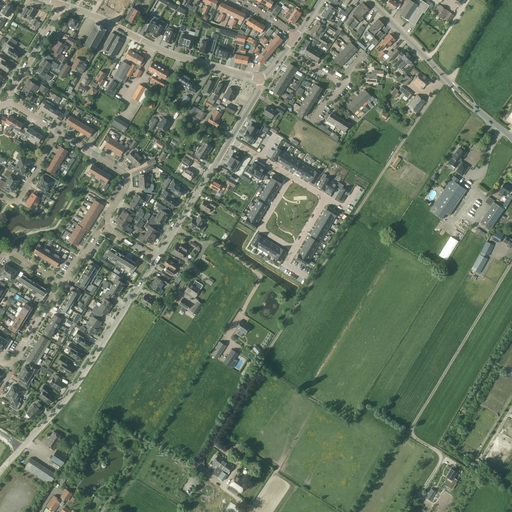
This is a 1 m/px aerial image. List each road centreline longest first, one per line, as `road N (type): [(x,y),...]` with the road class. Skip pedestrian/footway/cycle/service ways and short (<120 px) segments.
road 1 (unclassified): [(204,456),(445,78)]
road 2 (residential): [(21,446),(74,383),(155,258)]
road 3 (tertiary): [(258,79),(169,54),(61,3)]
road 4 (residential): [(290,176),(259,229),(292,250),(324,197)]
road 5 (residential): [(155,258),(230,139)]
road 6 (residential): [(106,228),(126,176),(57,131)]
